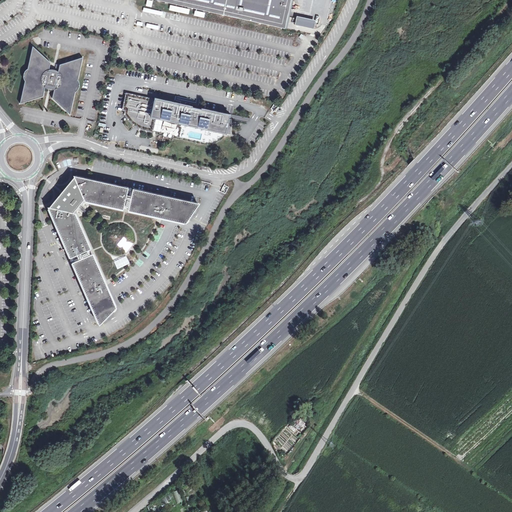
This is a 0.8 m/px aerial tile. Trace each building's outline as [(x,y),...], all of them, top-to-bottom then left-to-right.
[(159,0),(283,28),(289,0),(159,0)] [(293,24),(311,28),(312,23),(294,19),(293,24)] [(24,71),(23,72),(22,75),(23,77),(24,80),(19,103),(42,96),(45,84),(50,85),(54,86),(52,98),(70,114),(75,92),(76,90),(77,89),(78,88),(79,85),(79,83),(78,81),(77,79),(82,56),(59,64),(57,72),(48,70),(50,62),(32,45),(27,68),(26,69),(24,71)] [(142,130),(152,133),(158,100),(125,93),(122,109),(124,110),(123,114),(133,126),(137,128),(142,130)] [(196,107),(153,97),(149,117),(225,134),(229,114),(196,107)] [(49,207),(73,212),(78,205),(84,199),(74,176),(61,192),(49,207)] [(122,208),(126,187),(74,176),(84,199),(122,208)] [(122,208),(186,223),(199,202),(126,187),(122,208)] [(72,258),(91,250),(73,212),(49,207),(72,258)] [(117,243),(126,251),(132,244),(123,236),(117,243)] [(100,324),(117,306),(91,250),(72,258),(100,324)]
